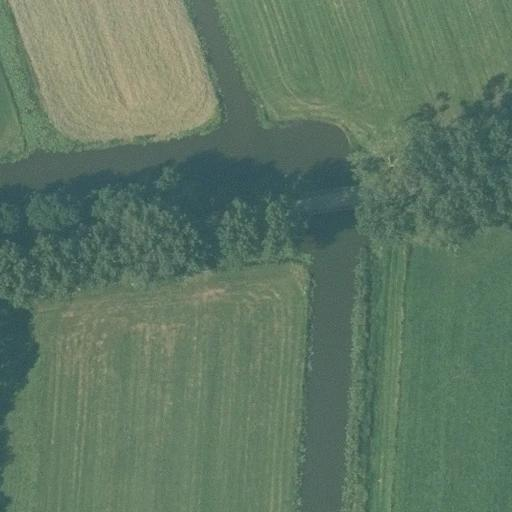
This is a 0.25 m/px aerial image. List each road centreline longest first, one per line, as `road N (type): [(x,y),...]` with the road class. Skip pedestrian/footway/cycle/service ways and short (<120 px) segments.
road 1 (unclassified): [(0,256),(511,175)]
road 2 (track): [(365,511),(382,201)]
